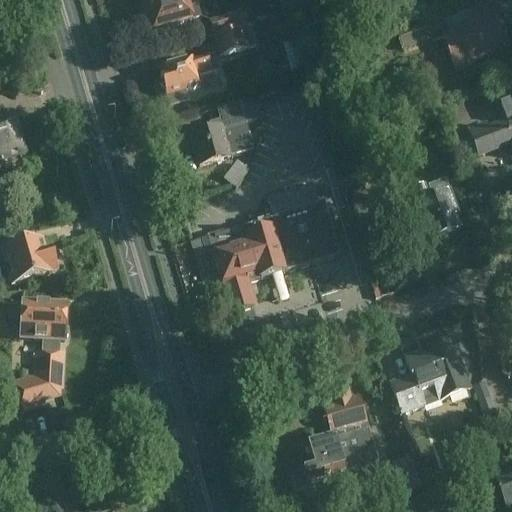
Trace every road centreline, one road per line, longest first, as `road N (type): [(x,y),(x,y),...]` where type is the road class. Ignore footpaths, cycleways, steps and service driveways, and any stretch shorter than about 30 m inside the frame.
road 1 (primary): [(48,0),(163,409)]
road 2 (primary): [(188,400),(67,0)]
road 3 (residential): [(188,400),(362,331)]
road 4 (residential): [(368,329),(511,274)]
road 5 (residential): [(0,464),(139,419)]
